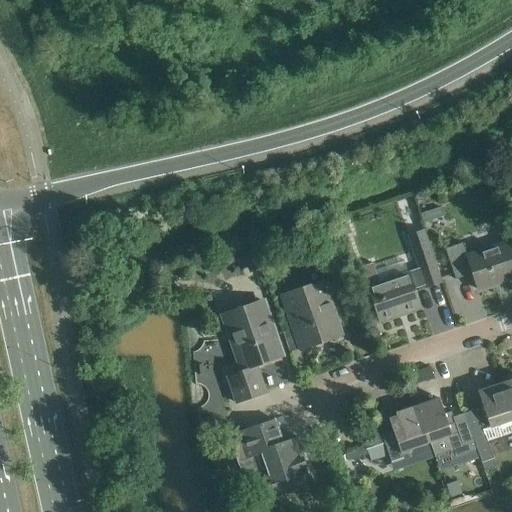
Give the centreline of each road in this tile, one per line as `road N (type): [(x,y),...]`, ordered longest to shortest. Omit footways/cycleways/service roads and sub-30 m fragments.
road 1 (motorway): [(0,204),(340,120),(453,71),(511,34)]
road 2 (residential): [(259,400),(511,322)]
road 3 (secondary): [(54,511),(0,262)]
